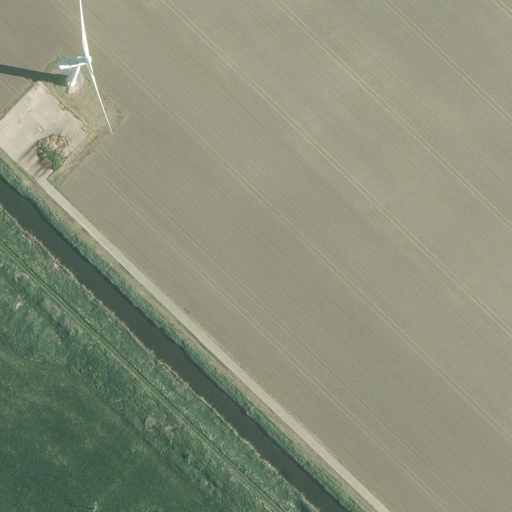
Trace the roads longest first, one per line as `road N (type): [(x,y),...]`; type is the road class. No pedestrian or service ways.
road 1 (track): [(0,140),(385,511)]
road 2 (track): [(0,236),(281,511)]
